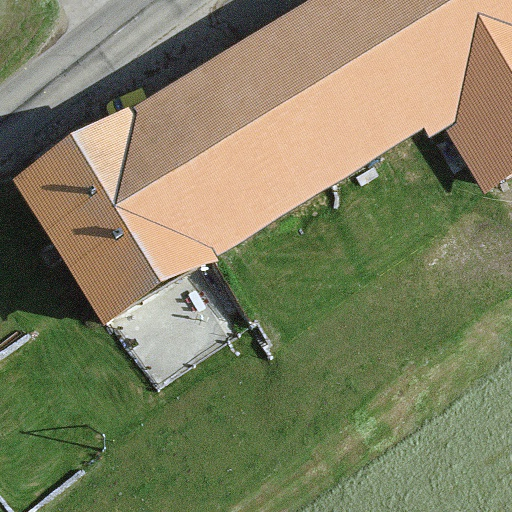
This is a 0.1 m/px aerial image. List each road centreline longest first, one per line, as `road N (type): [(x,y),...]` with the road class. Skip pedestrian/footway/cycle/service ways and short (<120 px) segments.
road 1 (tertiary): [(159,0),(0,123)]
road 2 (track): [(130,22),(183,22),(260,0)]
